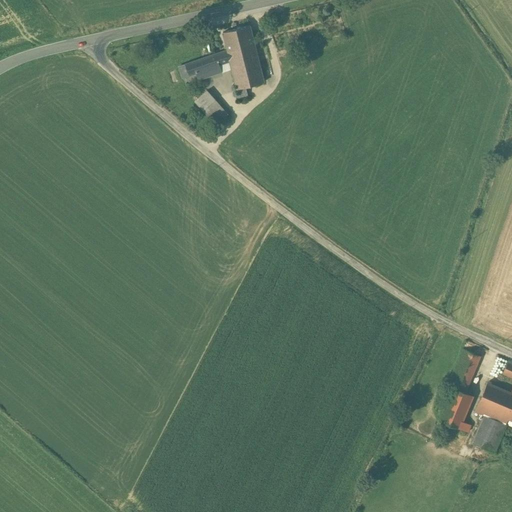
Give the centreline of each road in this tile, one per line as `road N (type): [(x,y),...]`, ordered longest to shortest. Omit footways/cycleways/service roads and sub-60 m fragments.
road 1 (residential): [(92,39),(97,58),(303,228),(403,299),(511,355)]
road 2 (secondary): [(92,39),(277,0)]
